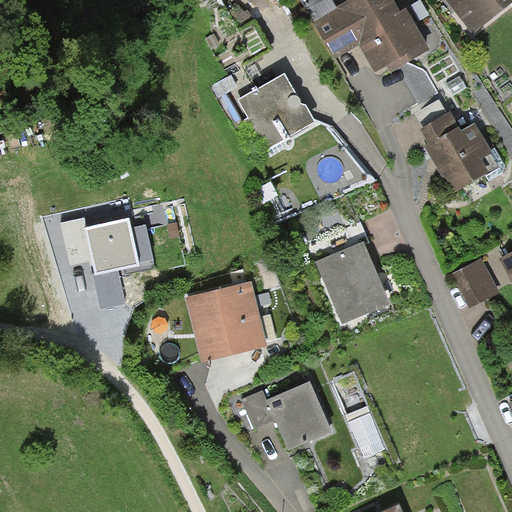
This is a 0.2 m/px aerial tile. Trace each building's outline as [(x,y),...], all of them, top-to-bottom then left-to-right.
[(238,0),(243,8),(259,0),(238,0)] [(301,0),(314,22),(337,8),(332,0),(301,0)] [(393,0),(351,0),(337,8),(360,45),(362,49),(376,73),(387,67),(391,73),(430,51),(406,10),(401,13),(393,0)] [(511,0),(445,0),(473,34),(511,3),(511,0)] [(360,45),(337,8),(314,22),(337,59),(360,45)] [(256,22),(239,30),(252,55),(269,46),(256,22)] [(299,100),(285,75),(238,100),(248,119),(245,120),(264,154),(291,139),(290,137),(316,123),(306,106),(302,105),(299,100)] [(460,77),(447,85),(454,95),(467,88),(460,77)] [(430,145),(459,128),(450,113),(421,130),(430,145)] [(430,145),(426,147),(435,161),(454,194),(490,173),(482,161),(493,154),(475,125),(462,132),(459,128),(430,145)] [(70,260),(90,255),(100,296),(124,290),(119,268),(152,260),(144,225),(134,227),(132,218),(86,229),(84,218),(61,223),(70,260)] [(365,243),(316,263),(342,326),(391,306),(378,274),(365,243)] [(511,254),(500,260),(511,283),(511,254)] [(482,260),(452,275),(469,309),(499,294),(482,260)] [(195,335),(202,364),(267,348),(251,283),(186,299),(195,335)] [(310,381),(267,400),(276,420),(290,452),(333,433),(310,381)] [(276,420),(267,400),(263,390),(241,399),(253,429),(276,420)]
